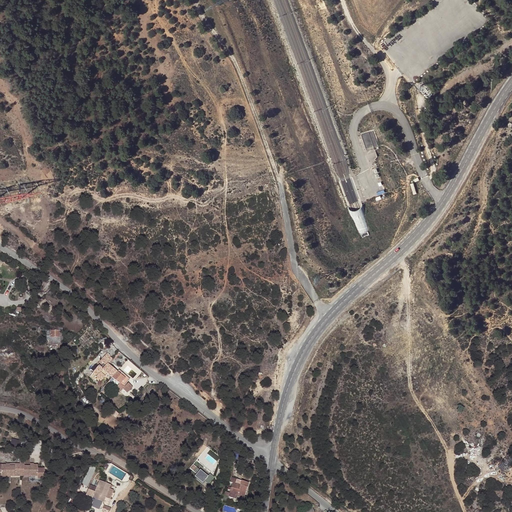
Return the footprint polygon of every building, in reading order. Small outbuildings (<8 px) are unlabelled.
[(375,131),(362,134),(366,148),(378,145),(375,131)] [(45,336),(45,339),(49,339),(49,344),(63,343),(61,328),(57,327),(57,330),(56,330),(49,331),(49,335),(45,336)] [(107,365),(111,360),(105,355),(99,362),(106,367),(107,365)] [(107,365),(106,367),(103,371),(97,378),(96,380),(100,383),(106,375),(120,385),(125,378),(117,372),(107,365)] [(97,378),(103,371),(98,367),(92,375),(97,378)] [(125,378),(120,385),(122,387),(129,379),(127,377),(118,371),(117,372),(125,378)] [(102,404),(106,400),(102,396),(98,400),(102,404)] [(13,438),(10,446),(19,448),(22,441),(13,438)] [(5,466),(1,466),(1,478),(36,478),(36,467),(32,466),(32,468),(23,468),(23,466),(14,466),(14,467),(5,468),(5,466)] [(84,484),(91,486),(96,468),(89,466),(84,484)] [(206,477),(199,470),(196,474),(195,475),(201,481),(206,477)] [(244,497),(250,481),(233,475),(231,480),(233,481),(231,488),(228,487),(227,489),(226,489),(224,493),(237,497),(238,495),(244,497)] [(110,484),(98,479),(91,498),(103,502),(105,496),(108,487),(110,484)] [(113,489),(108,487),(105,496),(110,498),(113,489)]
